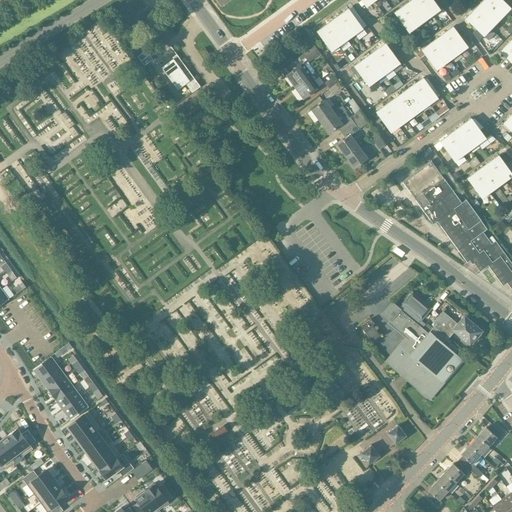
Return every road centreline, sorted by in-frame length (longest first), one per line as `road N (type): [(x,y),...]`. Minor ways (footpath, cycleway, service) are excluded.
road 1 (track): [(168,219),(117,256),(139,287),(195,246),(292,372)]
road 2 (track): [(277,511),(389,425),(330,346)]
road 3 (track): [(234,264),(364,442)]
road 4 (track): [(20,152),(133,305),(154,291)]
road 5 (track): [(133,336),(258,511)]
road 6 (tertiary): [(511,318),(345,198)]
road 7 (tertiary): [(345,198),(315,174),(231,56)]
road 8 (track): [(33,144),(7,108),(50,78),(94,139)]
road 9 (track): [(293,429),(191,291)]
road 10 (track): [(159,120),(230,218),(195,246)]
road 11 (track): [(219,275),(256,251),(327,348)]
road 12 (track): [(84,322),(103,340),(126,339),(215,273)]
road 13 (tertiary): [(388,495),(495,378)]
road 14 (residential): [(345,198),(472,104)]
road 15 (residential): [(8,378),(97,502)]
road 16 (track): [(124,339),(117,356),(126,378),(154,406),(162,428),(181,444),(197,445)]
road 17 (track): [(142,329),(215,427)]
